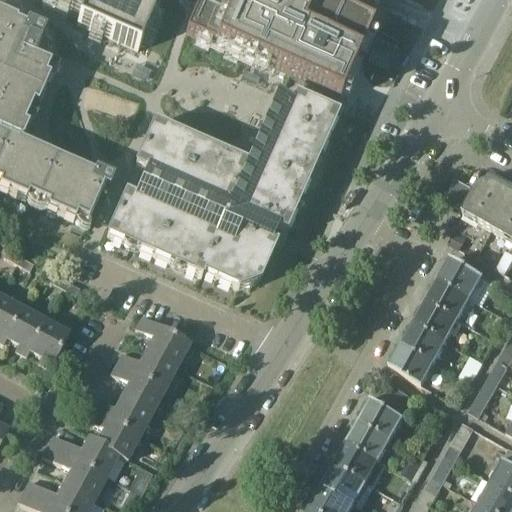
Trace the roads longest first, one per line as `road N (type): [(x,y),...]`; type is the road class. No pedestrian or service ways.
road 1 (unclassified): [(180,511),(447,112)]
road 2 (unclassified): [(447,112),(501,0)]
